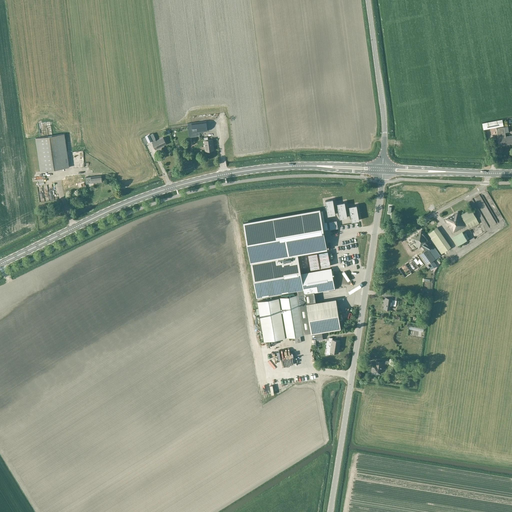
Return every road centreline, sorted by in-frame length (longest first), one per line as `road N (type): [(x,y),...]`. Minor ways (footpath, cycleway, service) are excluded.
road 1 (tertiary): [(0,263),(189,181),(277,166),(383,167)]
road 2 (tertiary): [(329,511),(383,167)]
road 3 (unclassified): [(383,167),(368,0)]
road 4 (tertiary): [(383,167),(511,172)]
